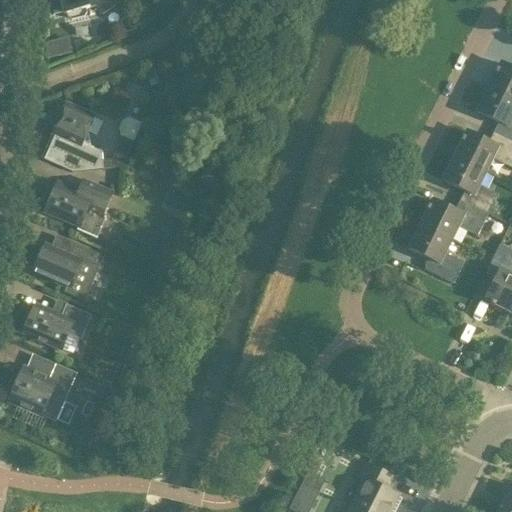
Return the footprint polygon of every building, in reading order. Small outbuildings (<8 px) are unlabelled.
[(54,0),(53,16),(54,16),(64,14),(64,15),(67,14),(68,18),(72,21),(83,18),(86,14),(85,10),(97,7),(102,16),(119,4),(115,0),(54,0)] [(123,35),(135,32),(126,20),(120,21),(123,35)] [(494,74),(496,75),(489,89),(511,101),(511,70),(501,65),(498,71),(497,70),(494,74)] [(511,101),(489,89),(476,113),(502,126),(497,136),(511,143),(511,101)] [(89,148),(88,134),(95,118),(65,105),(62,112),(58,114),(55,118),(54,123),(55,128),(55,129),(60,132),(58,136),(55,135),(49,150),(66,157),(61,168),(72,173),(103,170),(101,153),(89,148)] [(121,122),(118,129),(120,136),(123,137),(117,150),(128,154),(141,125),(128,119),(121,122)] [(460,142),(461,143),(454,157),(485,173),(492,159),(511,169),(511,166),(511,143),(497,136),(492,146),(466,133),(464,139),(462,138),(460,142)] [(442,181),(468,194),(463,204),(487,216),(488,215),(491,217),(494,211),(490,210),(497,195),(479,186),(485,173),(454,157),(442,181)] [(45,213),(78,228),(77,232),(96,240),(106,219),(102,217),(112,194),(84,182),(79,193),(57,184),(55,189),(50,191),(47,195),(45,199),(45,203),(47,208),(45,213)] [(190,214),(194,202),(181,197),(176,209),(190,214)] [(424,210),(426,211),(419,225),(451,241),(458,228),(477,238),(487,216),(463,204),(458,214),(431,201),(428,207),(426,206),(424,210)] [(463,264),(444,255),(451,241),(419,225),(406,250),(431,263),(426,273),(452,286),(463,264)] [(83,302),(98,266),(95,265),(99,255),(76,245),(71,257),(45,246),(43,251),(38,253),(36,256),(34,260),(34,264),(35,268),(33,274),(65,287),(63,293),(83,302)] [(511,252),(499,246),(487,270),(497,275),(485,301),(509,313),(511,307),(511,252)] [(26,324),(26,327),(23,335),(61,351),(67,336),(80,341),(91,317),(66,306),(61,317),(36,306),(33,313),(30,315),(28,318),(27,321),(26,324)] [(20,376),(16,375),(14,377),(12,381),(9,387),(8,394),(12,396),(8,403),(55,423),(75,375),(39,359),(33,373),(23,369),(20,376)] [(124,368),(116,387),(128,391),(135,373),(124,368)] [(93,395),(97,385),(87,380),(82,391),(93,395)] [(389,511),(397,496),(390,493),(398,479),(359,459),(352,473),(365,480),(348,511),(389,511)] [(296,511),(307,511),(324,480),(315,475),(308,489),(300,485),(288,508),(296,511)] [(511,511),(511,486),(499,510),(503,511),(511,511)]
